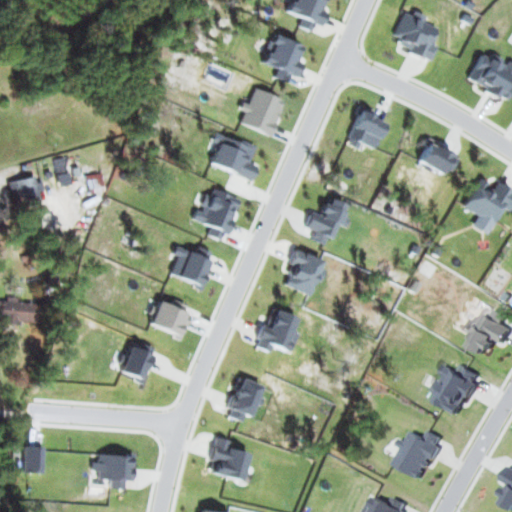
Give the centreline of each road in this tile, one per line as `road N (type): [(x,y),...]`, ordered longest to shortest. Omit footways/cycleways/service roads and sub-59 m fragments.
road 1 (residential): [(364,0),(174,422),(160,511)]
road 2 (residential): [(511,147),(412,87),(340,60)]
road 3 (residential): [(0,407),(174,422)]
road 4 (residential): [(511,388),(441,511)]
